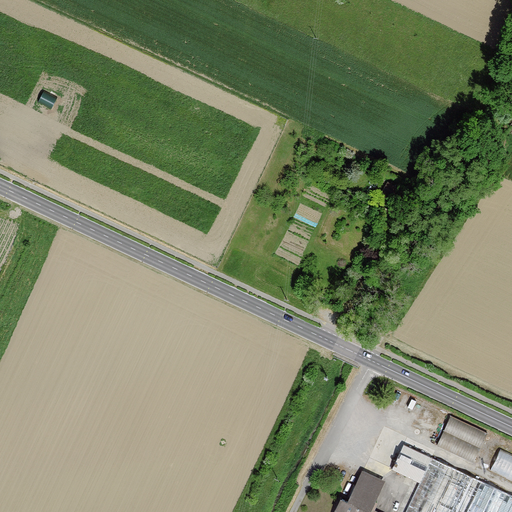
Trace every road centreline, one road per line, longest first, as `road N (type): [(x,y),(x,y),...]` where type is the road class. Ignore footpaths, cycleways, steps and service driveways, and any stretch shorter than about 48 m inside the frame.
road 1 (secondary): [(372,360),(0,185)]
road 2 (secondary): [(511,426),(372,360)]
road 3 (track): [(320,336),(408,220)]
road 4 (unclassified): [(306,486),(372,360)]
